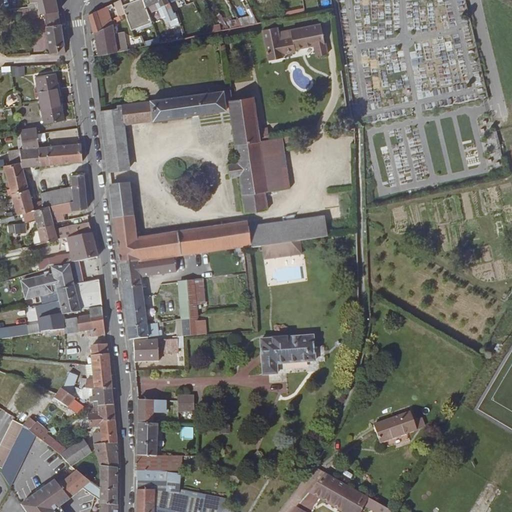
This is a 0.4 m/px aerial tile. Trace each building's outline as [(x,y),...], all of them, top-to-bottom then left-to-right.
[(38,2),(39,14),(44,13),(58,11),(56,0),(44,0),(37,1),(38,2)] [(122,5),(120,0),(119,0),(113,3),(117,13),(124,10),(122,5)] [(148,13),(142,0),(135,0),(122,5),(124,10),(126,17),(131,30),(152,22),(148,13)] [(161,7),(158,0),(142,0),(148,13),(161,7)] [(167,0),(158,0),(161,7),(163,11),(171,8),(167,0)] [(38,2),(27,4),(28,7),(28,9),(29,18),(40,17),(39,14),(38,2)] [(111,21),(108,11),(111,10),(110,8),(113,7),(111,4),(98,10),(88,15),(93,33),(95,32),(121,20),(119,15),(114,18),(114,19),(111,21)] [(166,19),(174,15),(171,8),(163,11),(166,19)] [(29,18),(28,9),(19,10),(21,19),(29,18)] [(58,54),(65,53),(63,36),(61,24),(58,11),(44,13),(51,54),(54,54),(54,53),(58,52),(58,54)] [(242,26),(257,23),(253,15),(238,18),(242,26)] [(242,26),(238,18),(229,20),(232,28),(242,26)] [(97,48),(99,56),(117,52),(112,24),(95,32),(97,48)] [(324,42),(320,24),(290,29),(291,36),(279,38),(282,54),(295,51),(295,49),(314,45),(316,56),(327,53),(325,42),(324,42)] [(163,42),(172,39),(171,33),(161,36),(163,42)] [(138,48),(145,46),(144,42),(141,35),(134,38),(138,48)] [(445,52),(454,49),(451,41),(443,43),(445,52)] [(24,76),(24,66),(12,66),(12,75),(24,76)] [(60,97),(55,74),(36,77),(40,100),(60,97)] [(448,95),(451,106),(487,95),(483,82),(464,88),(465,90),(448,95)] [(116,108),(100,111),(108,171),(129,169),(123,124),(153,120),(153,121),(226,110),(226,107),(230,106),(237,163),(228,164),(229,177),(240,175),(245,213),(267,210),(265,191),(267,190),(267,191),(289,188),(282,137),(269,138),(267,127),(257,128),(253,96),(231,99),(230,89),(150,100),(150,101),(116,105),(116,108)] [(60,97),(40,100),(45,124),(64,120),(60,97)] [(0,117),(13,114),(11,108),(4,109),(3,108),(0,108),(0,117)] [(488,144),(487,167),(497,168),(499,122),(481,122),(481,144),(488,144)] [(20,134),(23,149),(38,148),(37,137),(37,133),(36,128),(20,130),(20,134)] [(79,144),(52,146),(53,159),(59,159),(60,164),(83,162),(82,152),(81,144),(79,144)] [(53,159),(52,146),(45,147),(47,165),(60,164),(59,159),(53,159)] [(45,147),(38,148),(40,165),(47,165),(45,147)] [(22,162),(23,167),(40,165),(38,148),(23,149),(19,150),(22,162)] [(22,162),(19,150),(19,149),(8,151),(10,164),(22,162)] [(11,194),(29,189),(23,167),(22,162),(10,164),(3,166),(10,189),(11,191),(11,194)] [(85,192),(84,174),(72,175),(72,187),(73,201),(69,202),(71,211),(87,208),(85,192)] [(119,263),(166,257),(243,246),(250,245),(248,226),(247,222),(135,239),(128,183),(109,186),(119,263)] [(72,187),(61,189),(63,195),(65,203),(69,202),(73,201),(72,187)] [(11,194),(17,215),(22,213),(44,207),(42,201),(33,204),(31,196),(29,189),(11,194)] [(51,192),(53,198),(63,195),(61,189),(51,192)] [(40,194),(42,201),(44,207),(55,205),(53,198),(51,192),(40,194)] [(63,195),(53,198),(55,205),(65,203),(63,195)] [(71,211),(69,202),(65,203),(55,205),(44,207),(22,213),(25,222),(27,221),(36,218),(37,222),(37,226),(53,223),(51,215),(71,211)] [(251,247),(326,236),(323,215),(248,226),(250,245),(251,247)] [(13,233),(21,232),(20,223),(12,224),(13,233)] [(90,228),(89,223),(55,230),(53,223),(37,226),(42,243),(92,232),(90,228)] [(95,244),(92,235),(68,241),(71,254),(57,256),(57,257),(48,259),(50,265),(69,263),(79,261),(97,257),(98,256),(95,244)] [(166,257),(119,263),(121,279),(122,287),(141,285),(139,274),(168,270),(166,257)] [(44,269),(50,265),(48,259),(39,263),(40,271),(44,269)] [(50,331),(64,329),(63,319),(65,319),(64,315),(81,311),(81,310),(89,309),(89,310),(102,307),(101,296),(99,279),(83,283),(79,261),(69,263),(70,265),(51,268),(52,271),(53,274),(49,275),(48,272),(41,274),(42,276),(21,281),(26,299),(43,295),(45,304),(50,331)] [(194,281),(195,292),(196,304),(205,303),(203,280),(194,281)] [(195,292),(194,281),(179,282),(179,293),(195,292)] [(141,285),(122,287),(125,305),(127,328),(146,325),(143,304),(145,304),(144,297),(143,298),(141,285)] [(196,318),(197,318),(196,304),(195,292),(179,293),(182,319),(196,318)] [(50,331),(45,304),(37,306),(42,332),(50,331)] [(104,326),(102,312),(90,314),(90,315),(92,329),(104,326)] [(105,334),(104,326),(92,329),(90,315),(74,318),(75,332),(90,329),(91,336),(105,334)] [(63,319),(64,329),(64,333),(75,332),(74,318),(65,319),(63,319)] [(206,334),(204,320),(197,320),(196,318),(182,319),(183,336),(206,334)] [(158,331),(157,326),(163,325),(163,322),(146,325),(127,328),(128,336),(129,340),(161,335),(161,330),(158,331)] [(314,346),(313,335),(261,339),(263,374),(269,374),(277,373),(277,363),(315,360),(314,346)] [(177,339),(133,340),(134,355),(134,361),(158,360),(158,353),(178,352),(177,339)] [(107,343),(106,343),(92,345),(93,355),(91,355),(92,364),(92,368),(109,366),(108,354),(107,343)] [(110,377),(109,366),(92,368),(92,364),(85,365),(87,380),(81,379),(80,388),(81,388),(94,390),(111,388),(110,377)] [(61,388),(74,397),(77,394),(80,390),(73,385),(77,375),(69,372),(64,385),(61,388)] [(73,399),(74,397),(61,388),(56,394),(54,398),(67,407),(73,399)] [(112,396),(111,388),(94,390),(81,388),(80,390),(77,394),(82,400),(93,397),(94,406),(113,404),(112,396)] [(193,411),(193,395),(177,395),(178,400),(178,411),(193,411)] [(88,410),(73,399),(67,407),(78,414),(88,410)] [(165,400),(138,399),(137,411),(137,423),(152,423),(152,421),(152,411),(164,411),(165,400)] [(88,410),(90,427),(100,426),(100,421),(114,419),(114,413),(113,404),(94,406),(94,407),(88,410)] [(413,421),(410,411),(373,424),(379,442),(416,430),(416,428),(413,421)] [(23,425),(29,429),(35,422),(30,417),(23,425)] [(117,455),(116,436),(114,419),(100,421),(100,426),(101,433),(93,433),(94,444),(95,448),(97,456),(117,455)] [(423,425),(421,419),(413,421),(416,428),(423,425)] [(12,446),(23,425),(12,420),(0,443),(0,467),(1,468),(4,462),(12,446)] [(35,422),(29,429),(28,430),(61,455),(66,451),(44,432),(47,430),(36,420),(35,422)] [(152,423),(137,423),(137,438),(137,470),(168,472),(175,473),(180,473),(180,463),(167,463),(167,455),(156,455),(157,421),(152,421),(152,423)] [(193,439),(193,427),(181,427),(181,440),(193,439)] [(70,465),(90,452),(87,447),(82,440),(66,451),(61,455),(67,462),(70,465)] [(117,461),(117,455),(97,456),(100,466),(117,468),(118,468),(117,461)] [(167,463),(180,463),(180,455),(167,455),(167,463)] [(70,465),(67,462),(63,466),(71,474),(75,471),(70,465)] [(116,478),(117,468),(100,466),(100,488),(99,501),(99,503),(116,505),(116,497),(116,478)] [(60,486),(70,498),(82,488),(90,494),(95,484),(76,470),(75,471),(71,474),(62,481),(60,479),(56,483),(59,486),(60,486)] [(168,472),(137,470),(137,481),(166,482),(168,472)] [(174,488),(175,473),(168,472),(166,482),(166,486),(174,488)] [(380,511),(384,506),(325,472),(324,473),(308,492),(343,511),(359,511),(363,505),(375,511),(380,511)] [(240,477),(225,473),(223,478),(238,482),(240,477)] [(186,511),(189,496),(165,491),(166,486),(166,482),(137,481),(137,510),(136,511),(186,511)] [(59,486),(56,483),(50,488),(51,490),(48,493),(59,507),(70,498),(60,486),(59,486)] [(90,494),(94,496),(99,501),(100,488),(95,484),(90,494)] [(189,496),(190,491),(174,488),(166,486),(165,491),(189,496)] [(221,511),(225,506),(228,499),(190,491),(189,496),(203,499),(200,511),(221,511)] [(511,511),(511,502),(500,495),(489,511),(511,511)] [(200,511),(203,499),(189,496),(186,511),(200,511)] [(117,511),(117,505),(116,505),(99,503),(99,511),(117,511)]
